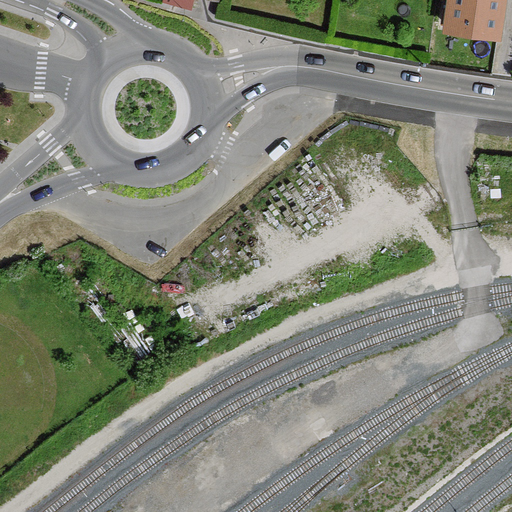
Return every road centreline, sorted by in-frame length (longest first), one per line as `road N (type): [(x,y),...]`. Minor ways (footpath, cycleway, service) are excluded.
road 1 (track): [(13,511),(159,397),(247,346),(356,303),(511,261)]
road 2 (track): [(194,511),(352,400),(457,343)]
road 3 (track): [(458,94),(455,168),(478,330),(457,343)]
road 4 (tertiary): [(328,70),(511,103)]
road 5 (tertiary): [(205,125),(252,87),(328,70)]
road 6 (tertiary): [(328,70),(269,60),(194,71)]
road 7 (tertiary): [(0,214),(76,177),(125,168)]
